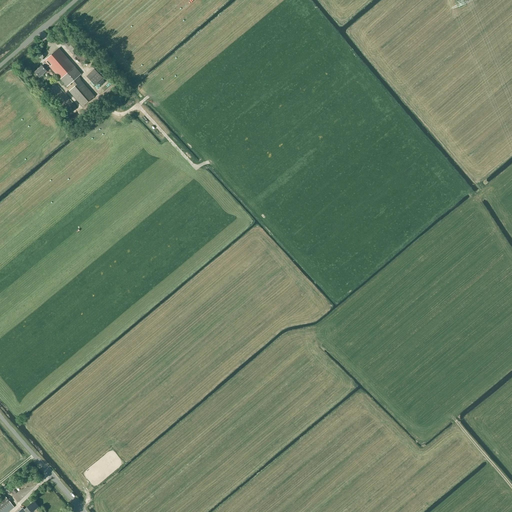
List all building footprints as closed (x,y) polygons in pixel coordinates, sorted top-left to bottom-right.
[(84,53),(82,51),(75,42),(67,48),(74,58),(76,56),(81,63),(83,61),(84,63),(90,59),(88,56),(89,55),(86,52),(84,53)] [(81,74),(58,48),(44,61),(46,63),(42,66),(34,72),(39,77),(46,71),(45,69),(48,66),(67,87),(74,81),(77,84),(69,91),(82,107),(95,97),(81,81),(79,76),(81,74)] [(95,69),(86,77),(95,86),(103,78),(95,69)] [(4,495),(0,498),(0,511),(7,511),(14,507),(4,495)] [(31,511),(38,507),(33,501),(26,507),(27,507),(24,510),(22,508),(17,511),(31,511)]
